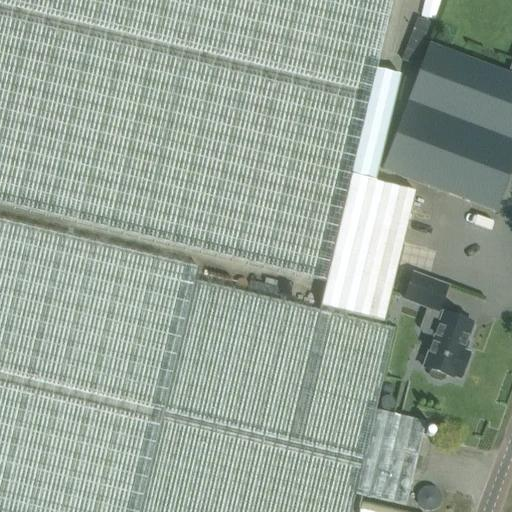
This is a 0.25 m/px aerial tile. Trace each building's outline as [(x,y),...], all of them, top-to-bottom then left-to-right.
[(0,0),(0,207),(325,285),(319,312),(194,282),(198,267),(0,219),(0,511),(351,511),(356,494),(393,503),(405,506),(425,423),(412,420),(375,411),(394,330),(382,327),(414,193),(376,184),(402,76),(376,70),(393,0),(0,0)] [(415,65),(430,24),(417,19),(402,61),(415,65)] [(496,213),(511,170),(511,76),(428,45),(382,170),(496,213)] [(460,289),(488,298),(496,274),(468,265),(460,289)] [(412,275),(403,300),(427,309),(438,312),(447,287),(412,275)] [(427,309),(420,328),(423,333),(433,337),(422,368),(431,371),(429,374),(432,379),(440,382),(444,379),(445,376),(453,379),(453,377),(460,379),(469,354),(462,352),(472,325),(442,313),(438,312),(427,309)] [(422,499),(431,511),(441,511),(449,506),(436,489),(422,499)]
